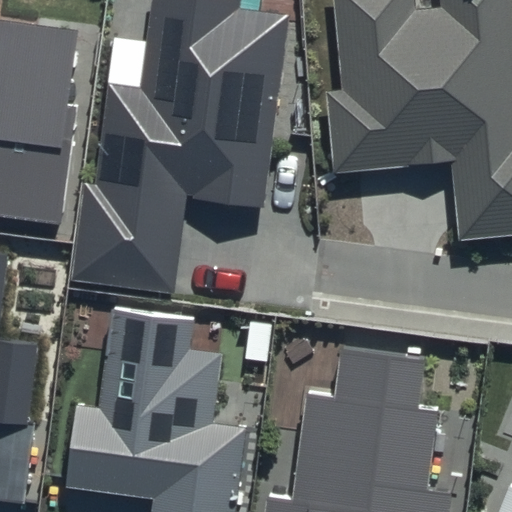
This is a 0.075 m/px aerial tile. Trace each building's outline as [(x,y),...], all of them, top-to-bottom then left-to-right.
[(115,90),(88,280),(171,292),(186,190),(264,201),(290,17),(164,0),(152,89),(115,90)] [(343,174),(459,161),(469,242),(511,236),(511,0),(339,0),(350,98),(334,100),(343,174)] [(0,219),(68,230),(97,40),(0,25),(0,219)] [(0,256),(0,504),(26,508),(47,347),(0,346),(0,323),(8,258),(0,256)] [(164,511),(225,511),(235,423),(205,420),(211,358),(177,355),(182,309),(117,303),(107,410),(79,407),(71,483),(167,493),(164,511)] [(271,490),(268,511),(436,511),(447,413),(422,410),(428,356),(352,348),(347,389),(309,389),(295,493),(271,490)] [(511,511),(511,479),(497,511),(511,511)]
